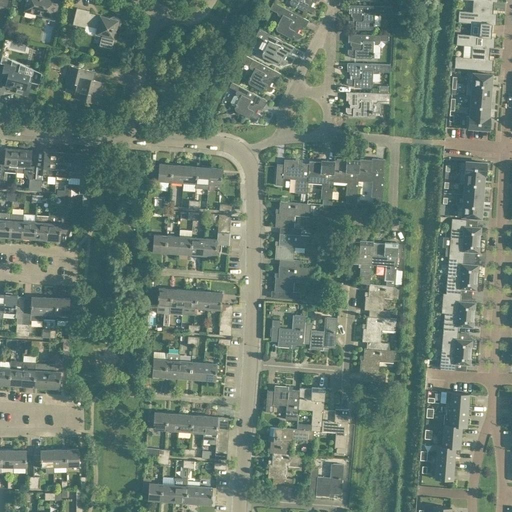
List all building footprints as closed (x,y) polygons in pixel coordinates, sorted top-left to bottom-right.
[(51,0),(25,0),(27,1),(25,11),(47,16),(47,19),(54,20),(57,6),(51,4),(51,0)] [(290,0),(289,1),(290,4),(305,12),(306,10),(311,12),(313,11),(315,8),(311,5),(312,3),(313,3),(316,2),(317,0),(319,1),(319,0),(290,0)] [(459,11),(458,22),(472,23),(474,23),(474,22),(492,24),(496,25),(497,14),(493,14),(494,2),(494,1),(481,0),(475,0),(476,0),(474,0),(473,0),(473,12),(459,11)] [(309,20),(282,7),(273,2),(270,7),(278,11),(277,13),(278,15),(281,17),(276,28),(277,31),(291,38),(292,36),(297,39),(299,38),(301,34),(297,32),(298,29),(299,30),(302,29),(303,27),(305,28),(309,20)] [(379,16),(381,14),(381,6),(349,5),(349,14),(351,14),(351,16),(353,18),(354,18),(354,21),(349,21),(349,25),(350,27),(356,27),(356,29),(371,30),(372,30),(374,28),(375,16),(379,16)] [(101,36),(99,46),(112,49),(117,29),(119,27),(120,25),(120,22),(119,20),(118,18),(115,17),(113,17),(111,17),(110,18),(99,15),(99,16),(96,15),(96,14),(89,13),(89,11),(77,8),(73,24),(85,27),(86,25),(96,28),(95,35),(101,36)] [(453,36),(452,44),(456,44),(456,45),(472,46),(472,45),(490,47),(494,48),(495,37),(491,36),(492,24),(474,22),(474,23),(472,23),(471,35),(457,34),(457,36),(453,36)] [(295,47),(268,33),(259,29),(257,33),(264,38),(263,40),(264,42),(267,44),(262,55),(263,58),(277,65),(278,63),(283,65),(286,65),(287,61),(283,59),(284,56),(285,56),(288,56),(289,54),(291,55),(295,47)] [(374,45),(378,45),(380,43),(380,41),(388,41),(388,35),(380,35),(348,34),(348,43),(350,43),(350,45),(352,47),(353,47),(353,50),(348,50),(347,54),(349,56),(355,56),(354,58),(371,59),(373,57),(373,52),(374,45)] [(489,59),(490,47),(472,45),(472,46),(471,58),(455,57),(455,61),(454,68),(492,71),(493,60),(489,59)] [(254,60),(245,55),(243,60),(250,64),(249,66),(250,69),(253,70),(248,81),(249,84),(263,92),(264,90),(269,92),(272,91),(274,88),(269,85),(271,83),(274,82),(275,80),(277,81),(281,74),(254,60)] [(28,81),(29,75),(24,74),(26,67),(12,60),(11,61),(10,66),(4,64),(1,78),(7,79),(6,83),(5,87),(7,87),(12,88),(12,85),(17,86),(15,93),(27,96),(30,82),(28,81)] [(347,79),(347,83),(348,85),(354,85),(354,87),(370,88),(372,85),(373,73),(377,74),(379,72),(390,72),(390,64),(379,64),(347,63),(347,71),(349,72),(349,74),(351,76),(352,76),(352,79),(347,79)] [(101,94),(103,86),(104,83),(93,80),(95,72),(69,66),(65,82),(67,83),(65,91),(74,93),(75,91),(87,95),(86,101),(99,104),(99,102),(101,101),(102,96),(101,94)] [(468,72),(467,84),(491,86),(492,74),(468,72)] [(240,87),(231,82),(229,87),(236,91),(235,93),(236,95),(233,96),(230,102),(231,104),(235,106),(234,108),(235,111),(250,118),(251,116),(255,119),(258,118),(260,114),(255,112),(257,109),(257,110),(260,109),(261,107),(263,108),(267,100),(240,87)] [(491,86),(467,84),(466,95),(471,95),(490,96),(491,86)] [(346,108),(346,112),(347,114),(353,114),(353,116),(369,117),(371,114),(372,113),(372,110),(372,102),(376,102),(378,101),(389,101),(390,93),(389,93),(378,93),(346,92),(346,100),(348,100),(348,103),(350,105),(351,105),(351,108),(346,108)] [(490,96),(471,95),(471,106),(489,107),(490,96)] [(489,107),(471,106),(470,116),(467,116),(490,118),(489,117),(489,107)] [(490,118),(467,116),(466,128),(489,129),(490,118)] [(0,178),(2,179),(2,176),(2,171),(8,172),(16,173),(17,165),(19,149),(5,148),(4,156),(0,156),(0,178)] [(17,165),(16,173),(22,173),(26,174),(28,176),(28,178),(29,178),(33,178),(34,166),(30,166),(31,150),(19,149),(17,165)] [(56,169),(57,152),(44,151),(43,166),(42,175),(55,176),(56,169)] [(68,170),(70,153),(57,152),(56,169),(55,176),(68,177),(68,170)] [(82,154),(70,153),(68,170),(68,177),(79,178),(78,193),(83,194),(86,194),(88,174),(89,164),(86,163),(86,162),(82,161),(82,154)] [(381,203),(385,159),(376,158),(376,162),(372,162),(372,160),(358,159),(358,160),(359,160),(358,179),(372,180),(371,197),(373,197),(372,203),(373,203),(381,203)] [(308,164),(297,163),(297,160),(283,159),(283,166),(276,166),(275,185),(282,185),(283,178),(297,179),(296,193),(307,194),(308,180),(307,180),(308,164)] [(333,161),(333,179),(333,180),(347,181),(347,183),(347,190),(346,198),(346,204),(348,204),(356,204),(357,204),(358,179),(359,160),(358,160),(351,160),(347,159),(336,159),(336,160),(333,160),(333,161)] [(333,161),(321,160),(321,162),(308,161),(308,164),(307,180),(308,180),(322,182),(320,199),(322,199),(322,204),(331,205),(333,180),(333,179),(333,161)] [(465,172),(460,172),(485,174),(486,163),(466,161),(465,172)] [(170,181),(171,164),(158,164),(157,180),(170,181)] [(183,182),(184,165),(171,164),(170,181),(183,182)] [(195,183),(197,166),(184,165),(183,182),(195,183)] [(208,184),(209,167),(197,166),(195,183),(195,188),(208,189),(208,184)] [(222,168),(209,167),(208,184),(221,185),(222,168)] [(485,175),(485,174),(460,172),(459,183),(483,185),(484,174),(485,175)] [(483,196),(483,185),(459,183),(464,184),(464,194),(483,196)] [(482,206),(483,196),(464,194),(463,204),(458,204),(482,206)] [(281,228),(281,234),(300,236),(301,229),(293,228),(294,214),(308,215),(309,204),(279,202),(278,214),(275,213),(274,227),(281,228)] [(481,218),(482,206),(458,204),(457,216),(481,218)] [(10,219),(10,213),(0,212),(0,236),(9,237),(10,219)] [(23,220),(24,214),(10,213),(10,219),(9,237),(22,238),(23,220)] [(48,222),(49,222),(49,216),(35,215),(35,221),(34,239),(47,240),(48,222)] [(66,233),(66,223),(63,223),(64,217),(56,217),(55,222),(49,222),(48,222),(47,240),(59,241),(60,233),(66,233)] [(450,237),(479,240),(480,228),(466,227),(467,219),(452,218),(450,237)] [(35,221),(23,220),(22,238),(34,239),(35,221)] [(348,229),(346,263),(360,264),(359,279),(361,279),(360,284),(368,285),(370,285),(370,284),(371,265),(371,262),(372,243),(373,243),(373,241),(360,240),(360,242),(355,242),(356,230),(348,229)] [(228,246),(229,233),(217,232),(217,239),(204,238),(203,255),(216,256),(217,256),(218,255),(219,252),(220,252),(221,245),(228,246)] [(309,236),(300,236),(281,234),(278,234),(278,246),(275,246),(274,259),(281,260),(280,266),(299,268),(300,261),(293,260),(294,246),(308,247),(309,236)] [(165,252),(166,235),(153,235),(152,251),(165,252)] [(178,253),(179,236),(166,235),(165,252),(178,253)] [(190,254),(191,237),(179,236),(178,253),(190,254)] [(203,255),(204,238),(191,237),(190,254),(203,255)] [(479,240),(450,237),(449,256),(464,257),(464,250),(478,251),(479,240)] [(397,257),(398,243),(385,242),(385,244),(373,243),(372,243),(371,262),(371,265),(385,265),(384,280),(386,280),(386,285),(386,286),(395,287),(395,286),(397,257)] [(447,274),(476,276),(477,265),(463,264),(464,257),(449,256),(447,274)] [(292,292),(293,282),(307,283),(308,268),(299,268),(280,266),(278,266),(277,278),(275,278),(274,291),(276,291),(275,298),(299,300),(299,292),(292,292)] [(479,277),(476,276),(447,274),(446,293),(443,293),(461,295),(461,288),(475,289),(476,284),(478,284),(479,277)] [(398,287),(395,286),(395,287),(386,286),(386,285),(370,284),(370,285),(368,285),(368,296),(365,296),(364,310),(371,310),(370,317),(390,318),(390,311),(383,310),(384,296),(398,297),(398,287)] [(170,306),(171,289),(158,288),(158,290),(152,290),(151,306),(157,307),(157,305),(170,306)] [(170,306),(169,314),(182,315),(182,307),(184,290),(171,289),(170,306)] [(195,308),(196,291),(184,290),(182,307),(195,308)] [(208,309),(209,292),(196,291),(195,308),(208,309)] [(4,295),(3,311),(16,312),(16,317),(23,318),(23,307),(16,306),(17,296),(11,295),(12,293),(6,292),(6,295),(4,295)] [(222,293),(209,292),(208,309),(220,310),(221,304),(222,293)] [(461,295),(443,293),(441,312),(473,315),(474,303),(460,302),(461,295)] [(23,318),(23,324),(29,324),(29,320),(43,321),(43,319),(44,297),(31,296),(31,298),(31,307),(23,307),(23,318)] [(56,314),(57,297),(44,297),(43,319),(56,319),(56,314)] [(70,298),(57,297),(56,314),(56,319),(74,320),(74,307),(69,307),(70,298)] [(443,331),(458,332),(458,325),(472,326),(473,315),(441,312),(444,313),(443,331)] [(302,342),(304,322),(305,322),(305,316),(294,315),(293,329),(278,328),(279,321),(272,320),(271,329),(270,329),(269,337),(271,337),(271,339),(278,340),(277,347),(290,348),(291,345),(302,346),(303,342),(302,342)] [(396,318),(390,318),(370,317),(366,316),(365,328),(363,328),(361,341),(368,342),(368,348),(368,349),(387,350),(388,343),(380,342),(381,328),(395,329),(396,318)] [(311,323),(305,322),(304,322),(302,342),(303,342),(309,342),(309,349),(323,350),(323,347),(334,348),(337,318),(327,318),(326,332),(311,330),(311,323)] [(458,332),(443,331),(441,350),(470,352),(471,340),(457,339),(458,332)] [(394,350),(387,350),(368,349),(368,348),(364,348),(363,360),(360,360),(359,373),(366,374),(366,381),(385,382),(385,375),(378,374),(379,360),(393,361),(394,350)] [(470,352),(441,350),(440,369),(455,370),(455,363),(469,364),(470,352)] [(166,353),(166,360),(165,377),(177,377),(179,361),(179,354),(166,353)] [(165,377),(166,360),(153,359),(152,376),(165,377)] [(22,368),(23,361),(10,360),(10,368),(9,385),(21,386),(22,368)] [(34,387),(35,363),(35,362),(23,361),(22,368),(21,386),(34,387)] [(190,378),(191,362),(179,361),(177,377),(190,378)] [(202,379),(204,363),(191,362),(190,378),(202,379)] [(48,370),(48,364),(35,363),(34,387),(47,387),(48,370)] [(217,364),(204,363),(202,379),(215,380),(217,364)] [(60,371),(56,371),(56,365),(48,364),(48,370),(47,387),(59,388),(60,371)] [(0,384),(9,385),(10,368),(0,367),(0,384)] [(298,410),(299,391),(287,390),(288,387),(274,386),(273,393),(266,393),(265,412),(272,412),(273,405),(287,406),(286,420),(297,421),(298,410)] [(299,391),(298,410),(311,411),(310,430),(312,431),(321,432),(321,429),(323,410),(324,388),(317,387),(311,387),(311,389),(299,388),(299,391)] [(468,405),(469,393),(446,392),(445,403),(468,405)] [(467,415),(468,405),(445,403),(445,414),(467,415)] [(348,410),(340,409),(335,409),(334,411),(323,410),(321,429),(335,430),(334,447),(336,447),(336,452),(345,453),(348,410)] [(166,429),(167,413),(154,412),(153,428),(166,429)] [(178,430),(180,414),(167,413),(166,429),(178,430)] [(191,431),(192,415),(180,414),(178,430),(191,431)] [(467,426),(467,415),(445,414),(444,424),(467,426)] [(203,432),(204,416),(192,415),(191,431),(203,432)] [(221,418),(217,418),(217,417),(204,416),(203,432),(203,438),(210,439),(209,443),(215,443),(215,440),(216,434),(216,428),(227,429),(227,422),(221,422),(221,418)] [(461,436),(462,426),(467,427),(467,426),(444,424),(443,435),(461,436)] [(312,440),(312,431),(310,430),(269,427),(268,441),(269,441),(269,453),(272,453),(290,454),(291,440),(308,441),(308,440),(312,440)] [(460,447),(461,436),(443,435),(442,445),(437,445),(460,447)] [(455,458),(455,447),(460,448),(460,447),(437,445),(436,456),(455,458)] [(66,466),(65,449),(53,450),(54,466),(66,466)] [(78,449),(65,449),(66,466),(79,465),(78,449)] [(13,467),(13,450),(0,450),(0,467),(13,467)] [(26,450),(13,450),(13,467),(26,467),(26,450)] [(33,455),(33,467),(45,466),(46,473),(54,473),(54,466),(53,450),(40,450),(40,455),(33,455)] [(301,455),(290,454),(272,453),(271,465),(267,464),(266,478),(274,479),(273,485),(292,487),(293,479),(285,478),(286,464),(301,465),(301,455)] [(454,468),(455,458),(436,456),(436,467),(454,468)] [(309,469),(308,480),(308,488),(315,489),(315,495),(328,496),(328,494),(340,495),(342,464),(331,464),(331,477),(316,476),(317,469),(309,469)] [(453,480),(454,468),(436,467),(435,478),(453,480)] [(186,502),(187,486),(188,479),(175,478),(174,485),(173,501),(186,502)] [(161,500),(162,484),(149,483),(148,500),(161,500)] [(173,501),(174,485),(162,484),(161,500),(173,501)] [(198,503),(200,487),(187,486),(186,502),(198,503)] [(212,488),(200,487),(198,503),(211,504),(212,488)] [(62,492),(55,492),(49,492),(49,500),(62,500),(62,492)]
